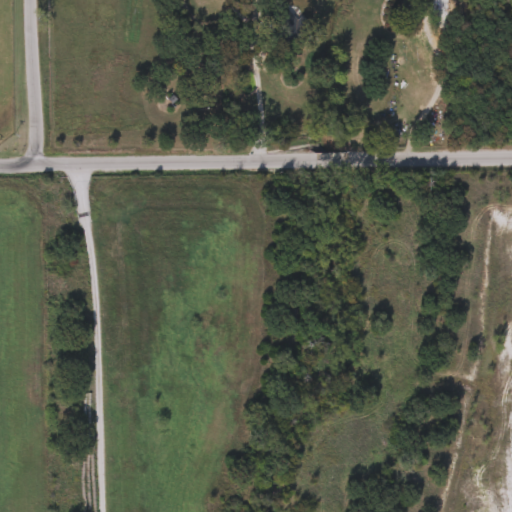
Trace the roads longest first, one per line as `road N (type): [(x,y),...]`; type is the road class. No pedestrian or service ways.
road 1 (residential): [(511,168),(347,175),(0,166)]
road 2 (residential): [(28,166),(26,0)]
